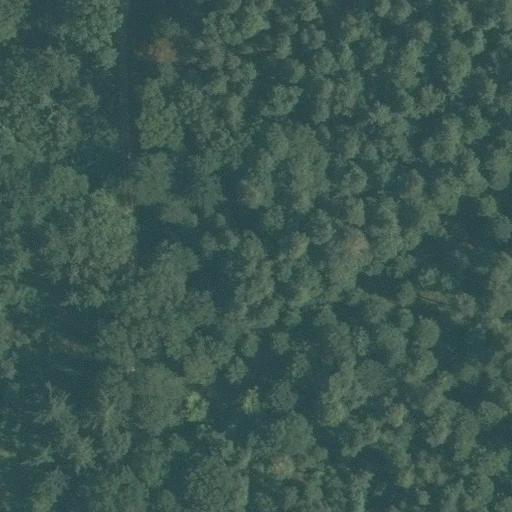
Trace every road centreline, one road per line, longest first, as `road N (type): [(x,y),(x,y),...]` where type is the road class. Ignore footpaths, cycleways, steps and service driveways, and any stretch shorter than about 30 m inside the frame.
road 1 (track): [(126,257),(123,0)]
road 2 (track): [(138,511),(126,257)]
road 3 (track): [(126,257),(94,219),(0,166)]
